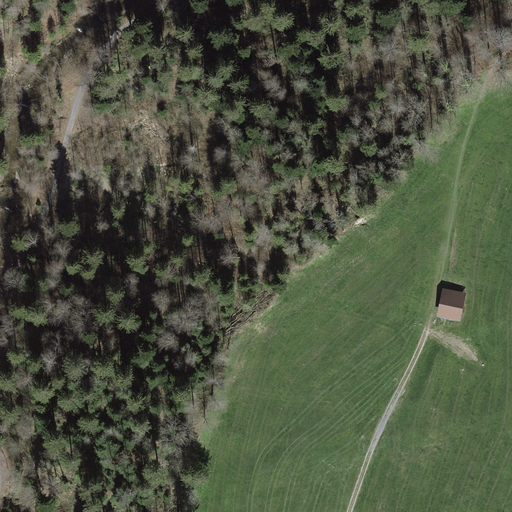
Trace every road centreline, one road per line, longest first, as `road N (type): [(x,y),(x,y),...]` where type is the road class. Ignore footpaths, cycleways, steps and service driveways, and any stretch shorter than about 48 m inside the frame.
road 1 (track): [(511,97),(481,107),(354,511)]
road 2 (track): [(0,294),(52,195),(81,91),(106,44),(171,0)]
